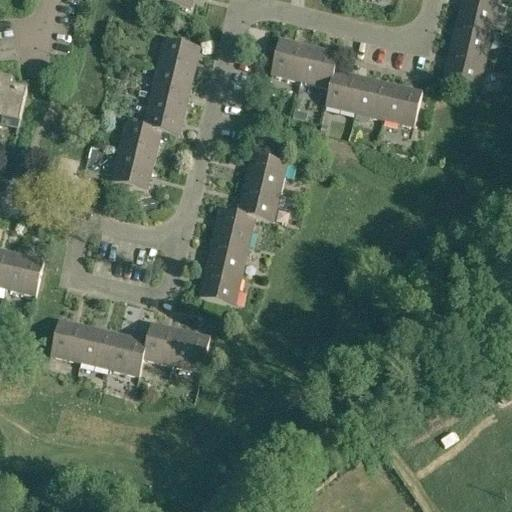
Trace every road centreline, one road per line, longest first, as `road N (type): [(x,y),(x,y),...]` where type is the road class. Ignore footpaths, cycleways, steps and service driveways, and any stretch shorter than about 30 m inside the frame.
road 1 (residential): [(435,0),(422,49),(237,1),(181,240)]
road 2 (residential): [(83,224),(74,280),(156,300),(176,277),(181,240)]
